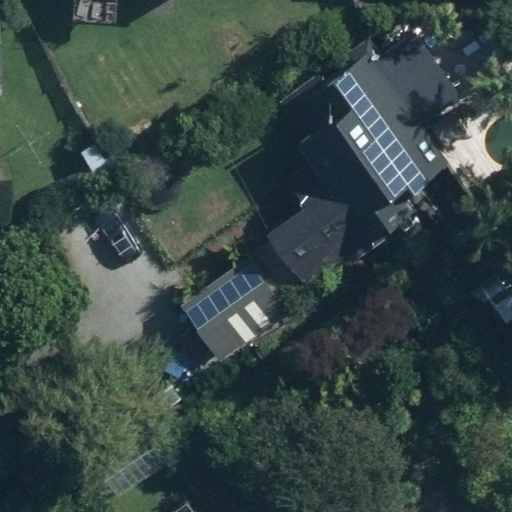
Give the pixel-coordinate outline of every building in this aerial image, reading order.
[(297,268),(449,173),(371,50),(283,105),(331,182),(267,222),(297,268)] [(99,175),(46,217),(136,330),(189,287),(99,175)] [(290,304),(247,252),(183,306),(225,357),(290,304)] [(511,324),(511,292),(490,267),(461,293),(499,336),(511,324)] [(197,511),(180,490),(152,511),(197,511)]
